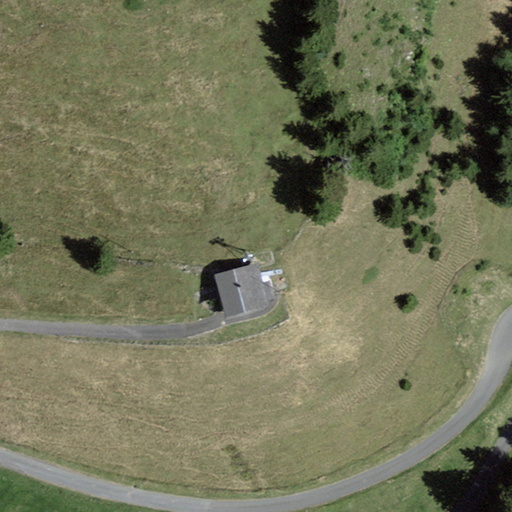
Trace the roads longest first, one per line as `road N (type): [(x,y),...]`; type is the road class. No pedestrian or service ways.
road 1 (unclassified): [(0,455),(140,497),(245,508),(302,501),(401,463),(464,416),(511,328)]
road 2 (track): [(0,324),(163,334),(221,319)]
